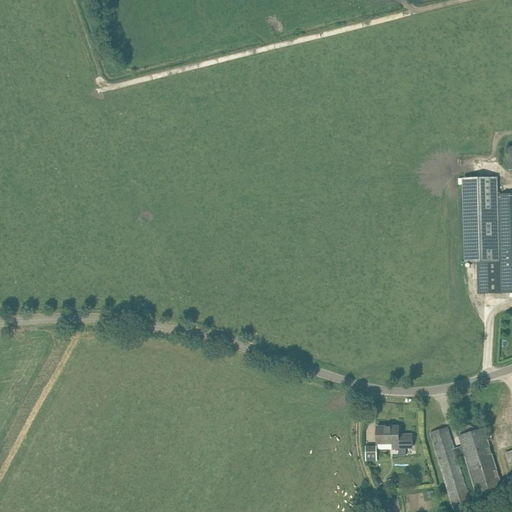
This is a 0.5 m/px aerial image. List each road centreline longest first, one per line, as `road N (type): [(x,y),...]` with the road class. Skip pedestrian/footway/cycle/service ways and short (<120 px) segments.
road 1 (unclassified): [(0,322),(85,318),(184,331),(392,390),(456,386),(511,368)]
road 2 (track): [(361,385),(357,448),(375,511)]
